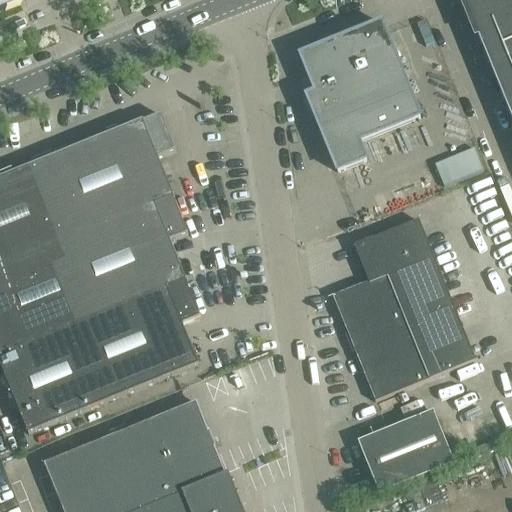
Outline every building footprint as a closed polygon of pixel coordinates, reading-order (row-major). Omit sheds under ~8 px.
[(0,0),(0,12),(18,5),(15,0),(0,0)] [(511,0),(463,0),(511,120),(511,0)] [(382,25),(304,57),(301,58),(316,95),(307,99),(338,174),(366,163),(359,145),(420,120),(395,57),(382,25)] [(143,123),(0,180),(0,272),(174,202),(175,201),(158,161),(176,154),(161,117),(144,124),(143,123)] [(170,244),(188,237),(174,202),(0,272),(0,360),(187,285),(170,244)] [(381,402),(476,364),(419,223),(355,249),(371,290),(340,302),(381,402)] [(0,367),(28,437),(199,368),(182,327),(201,320),(187,285),(0,360),(0,367)] [(239,511),(196,405),(44,467),(62,511),(239,511)] [(434,414),(359,444),(380,496),(455,466),(434,414)]
